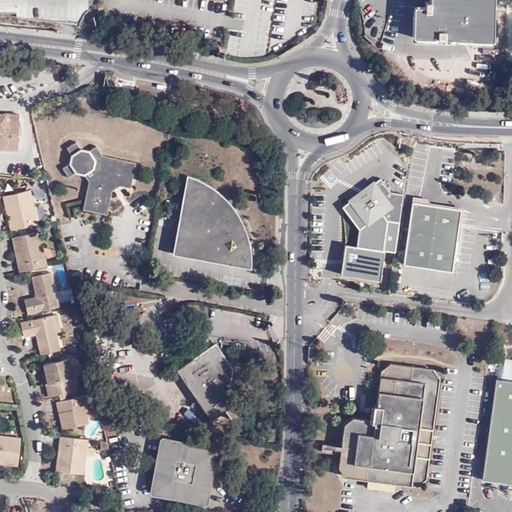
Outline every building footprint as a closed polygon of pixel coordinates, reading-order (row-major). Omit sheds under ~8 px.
[(492,0),(431,0),(431,6),(415,6),(414,44),(490,46),(492,0)] [(0,147),(18,148),(19,135),(22,135),(22,125),(20,125),(20,113),(0,112),(0,147)] [(66,177),(75,173),(85,175),(89,184),(82,209),(107,215),(113,190),(120,186),(131,189),(137,163),(102,155),(97,146),(89,150),(81,149),(77,140),(66,146),(70,154),(69,162),(60,166),(66,177)] [(199,182),(189,178),(174,256),(252,271),(252,256),(248,238),(243,227),(238,217),(233,211),(223,199),(215,192),(205,186),(199,182)] [(404,195),(389,193),(378,179),(349,201),(366,223),(363,249),(346,247),(341,278),(384,284),(388,255),(396,256),(400,224),(404,195)] [(16,229),(39,223),(32,189),(6,195),(9,210),(12,209),(16,229)] [(459,224),(461,210),(413,203),(404,265),(452,272),(459,224)] [(24,272),(49,265),(41,231),(14,237),(17,251),(20,251),(24,272)] [(29,314),(60,306),(52,272),(34,276),(38,296),(26,299),(29,314)] [(53,316),(57,333),(63,332),(59,315),(53,316)] [(42,355),(61,350),(57,333),(53,316),(23,323),(26,336),(38,334),(42,355)] [(212,423),(234,409),(228,400),(234,372),(216,347),(177,373),(212,423)] [(69,356),(73,374),(79,372),(75,355),(69,356)] [(49,396),(77,390),(73,374),(69,356),(44,362),(48,381),(45,382),(49,396)] [(413,484),(424,476),(439,378),(433,369),(388,361),(379,369),(375,403),(371,402),(368,418),(351,415),(341,422),(336,462),(343,474),(366,477),(393,481),(413,484)] [(511,380),(496,378),(482,479),(511,483),(511,380)] [(82,395),(59,400),(62,411),(60,412),(64,428),(88,423),(82,395)] [(0,432),(0,456),(3,457),(3,460),(18,461),(20,434),(0,432)] [(85,474),(89,440),(63,437),(61,456),(58,456),(56,470),(85,474)] [(162,440),(151,499),(210,510),(219,451),(162,440)] [(393,481),(366,477),(365,485),(392,490),(393,481)]
